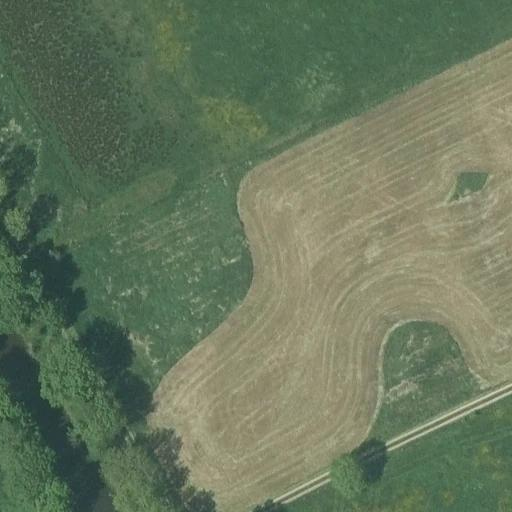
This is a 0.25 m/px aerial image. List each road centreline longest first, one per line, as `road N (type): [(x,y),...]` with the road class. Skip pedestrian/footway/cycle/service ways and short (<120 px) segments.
road 1 (track): [(511,390),(264,511)]
road 2 (track): [(171,511),(97,385)]
